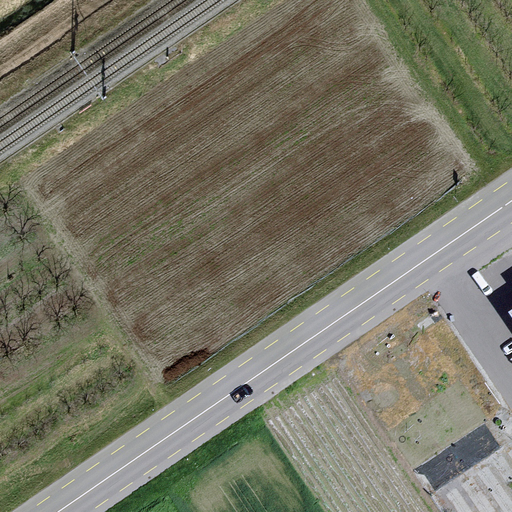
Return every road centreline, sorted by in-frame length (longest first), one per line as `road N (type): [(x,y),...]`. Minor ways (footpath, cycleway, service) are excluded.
road 1 (primary): [(511,183),(33,511)]
road 2 (primary): [(68,511),(511,208)]
road 3 (unknown): [(440,257),(511,374)]
